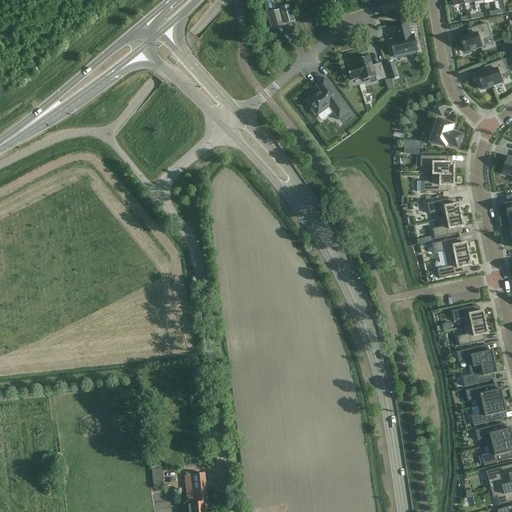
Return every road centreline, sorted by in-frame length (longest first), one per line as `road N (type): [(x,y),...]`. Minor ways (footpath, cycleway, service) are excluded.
road 1 (unclassified): [(230,511),(198,256),(152,190),(224,127)]
road 2 (secondary): [(404,511),(367,330),(298,198)]
road 3 (secondary): [(142,26),(19,132)]
road 4 (residential): [(367,25),(343,29),(243,112)]
road 5 (residential): [(488,128),(477,174),(497,278)]
road 6 (residential): [(488,128),(450,88),(431,0)]
road 7 (secondary): [(19,132),(122,63)]
